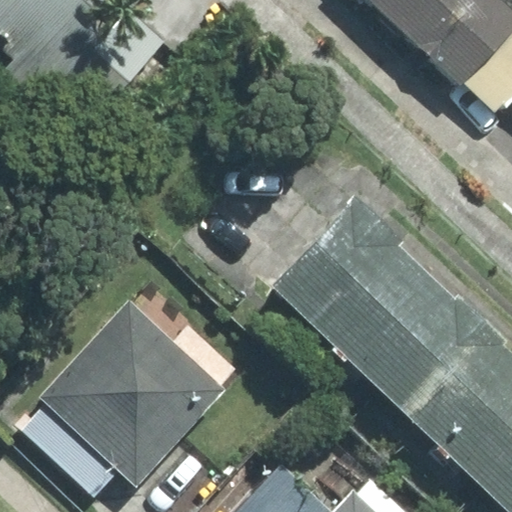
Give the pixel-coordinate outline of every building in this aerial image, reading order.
[(0,0),(0,56),(72,116),(136,38),(106,13),(116,0),(0,0)] [(486,0),(344,0),(439,92),(509,22),(486,0)] [(511,89),(499,104),(511,115),(511,89)] [(234,299),(479,511),(511,511),(511,368),(319,202),(234,299)] [(127,279),(4,422),(99,504),(222,361),(127,279)] [(305,511),(254,467),(213,511),(363,511),(342,493),(325,511),(305,511)]
